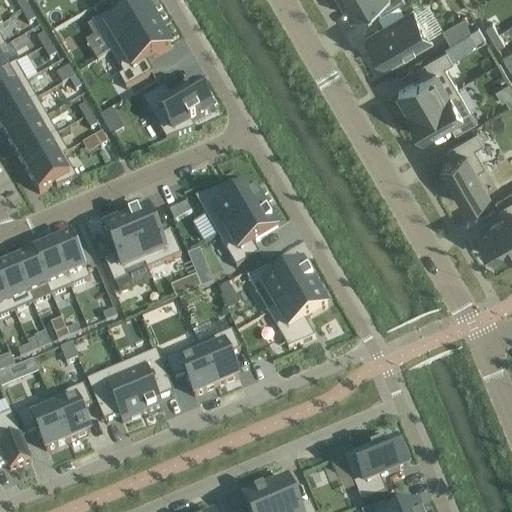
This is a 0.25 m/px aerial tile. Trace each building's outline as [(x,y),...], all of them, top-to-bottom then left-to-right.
[(24,0),(17,4),(23,15),(30,11),(24,0)] [(337,0),(341,6),(344,4),(352,17),(375,4),(381,14),(405,0),(404,0),(337,0)] [(115,10),(92,24),(111,56),(159,28),(146,7),(121,21),(115,10)] [(413,9),(367,36),(386,67),(431,40),(413,9)] [(30,11),(23,15),(29,25),(36,21),(30,11)] [(463,17),(442,29),(450,43),(469,32),(471,31),(463,17)] [(492,24),(485,28),(492,38),(499,34),(492,24)] [(471,31),(469,32),(477,46),(486,40),(478,27),(471,31)] [(159,28),(111,56),(123,76),(119,79),(126,91),(153,75),(147,64),(171,50),(159,28)] [(499,34),(492,38),(498,48),(505,44),(499,34)] [(44,35),(37,40),(43,50),(50,46),(44,35)] [(50,46),(43,50),(49,60),(56,56),(50,46)] [(423,77),(398,92),(411,114),(412,115),(458,88),(445,66),(454,61),(447,49),(417,67),(423,77)] [(511,51),(503,57),(507,65),(511,62),(511,51)] [(8,71),(0,75),(0,98),(26,84),(37,77),(27,60),(16,66),(16,65),(7,70),(8,71)] [(70,67),(56,75),(62,86),(69,82),(76,78),(70,67)] [(76,78),(69,82),(75,92),(83,88),(76,78)] [(26,84),(0,98),(0,122),(37,101),(26,84)] [(165,88),(142,101),(166,142),(195,130),(191,124),(212,112),(198,87),(173,102),(165,88)] [(411,114),(410,114),(413,120),(410,122),(417,134),(420,132),(424,138),(450,123),(456,133),(477,121),(458,88),(412,115),(411,114)] [(37,101),(0,122),(0,128),(8,142),(47,119),(37,101)] [(86,106),(78,110),(84,120),(92,116),(86,106)] [(112,111),(100,118),(103,123),(111,138),(123,131),(115,116),(112,111)] [(92,116),(84,120),(91,131),(98,127),(92,116)] [(47,119),(8,142),(18,159),(57,136),(47,119)] [(445,171),(442,173),(448,184),(451,182),(455,189),(465,206),(489,192),(477,172),(486,167),(475,149),(484,144),(476,132),(447,149),(453,160),(442,167),(445,171)] [(102,134),(95,138),(95,139),(101,149),(108,144),(102,134)] [(57,136),(18,159),(28,177),(63,156),(64,157),(68,155),(57,136)] [(63,156),(28,177),(39,195),(55,186),(57,190),(78,180),(64,157),(63,156)] [(206,218),(193,226),(205,246),(218,238),(265,210),(253,190),(230,203),(222,188),(195,200),(206,218)] [(510,216),(479,234),(494,259),(511,248),(511,249),(511,200),(503,206),(510,216)] [(186,204),(169,212),(174,223),(191,215),(186,204)] [(265,210),(218,238),(236,269),(259,256),(253,245),(278,231),(265,210)] [(148,211),(126,221),(146,267),(145,267),(147,272),(181,257),(171,233),(159,238),(148,211)] [(116,256),(104,261),(114,286),(127,280),(125,276),(145,267),(146,267),(126,221),(104,230),(116,256)] [(72,237),(52,246),(71,289),(90,281),(72,237)] [(52,246),(32,254),(33,256),(34,256),(52,297),(71,289),(52,246)] [(200,251),(188,256),(196,276),(208,271),(200,251)] [(33,256),(15,264),(33,305),(52,297),(34,256),(33,256)] [(15,264),(0,270),(0,279),(14,313),(33,305),(15,264)] [(270,266),(247,279),(268,315),(315,287),(303,266),(278,280),(270,266)] [(208,271),(196,276),(202,288),(214,283),(208,271)] [(196,276),(185,281),(190,293),(202,288),(196,276)] [(0,279),(0,319),(14,313),(0,279)] [(229,284),(219,289),(222,296),(233,290),(229,284)] [(315,287),(268,315),(289,351),(290,350),(315,339),(305,322),(328,308),(315,287)] [(114,311),(103,316),(106,323),(117,319),(114,311)] [(224,323),(194,336),(199,347),(217,389),(238,379),(229,357),(240,352),(232,333),(229,334),(224,323)] [(78,327),(66,331),(70,339),(81,334),(78,327)] [(66,331),(55,336),(58,344),(70,339),(66,331)] [(35,340),(27,344),(29,347),(32,355),(40,352),(35,340)] [(71,345),(60,350),(66,365),(78,360),(71,345)] [(29,347),(18,352),(21,360),(32,355),(29,347)] [(199,347),(165,361),(174,380),(185,376),(195,398),(217,389),(199,347)] [(156,353),(122,368),(142,416),(163,407),(159,400),(174,394),(156,353)] [(122,368),(87,382),(104,423),(119,417),(122,425),(142,416),(122,368)] [(84,387),(50,401),(68,443),(90,434),(80,411),(92,406),(84,387)] [(0,467),(7,465),(10,472),(32,463),(5,401),(0,402),(0,467)] [(50,401),(17,415),(25,435),(37,430),(46,452),(68,443),(50,401)] [(370,447),(330,464),(334,473),(346,467),(356,491),(362,504),(386,494),(380,480),(407,469),(396,443),(373,453),(370,447)] [(288,482),(266,492),(274,511),(313,511),(310,504),(299,508),(288,482)] [(248,511),(274,511),(266,492),(244,501),(248,511)] [(389,511),(386,503),(365,511),(420,511),(418,507),(406,511),(389,511)]
